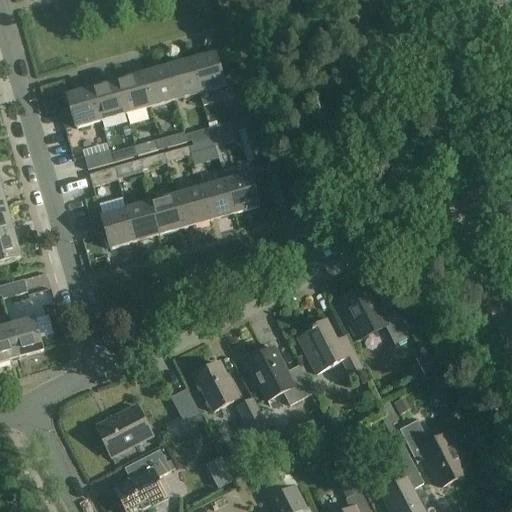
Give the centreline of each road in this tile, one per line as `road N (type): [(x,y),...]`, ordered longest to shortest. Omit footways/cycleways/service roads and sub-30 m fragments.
road 1 (residential): [(101,370),(0,6)]
road 2 (residential): [(101,370),(213,328),(369,243)]
road 3 (residential): [(511,340),(464,242),(479,199),(511,178)]
road 4 (residential): [(98,511),(35,390)]
